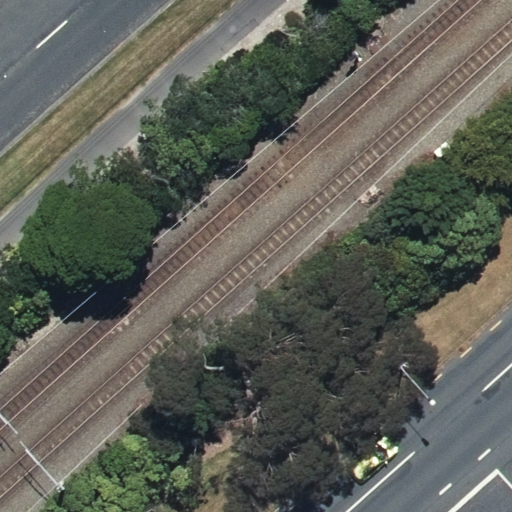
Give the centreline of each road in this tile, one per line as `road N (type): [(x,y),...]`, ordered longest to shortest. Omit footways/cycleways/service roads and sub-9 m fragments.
road 1 (secondary): [(448,425),(352,511)]
road 2 (tertiary): [(0,84),(94,0)]
